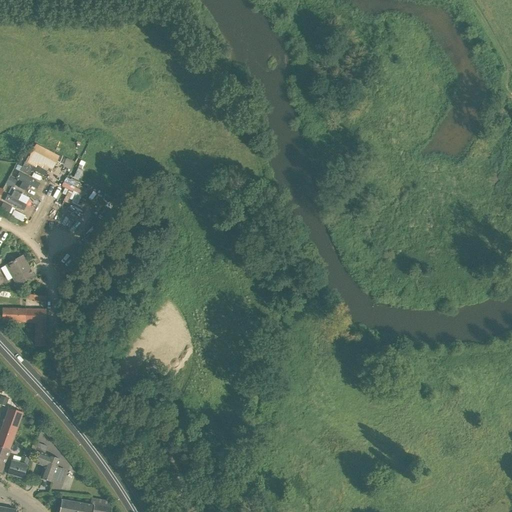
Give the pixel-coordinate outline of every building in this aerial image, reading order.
[(62,160),(35,149),(29,163),(57,174),(62,160)] [(23,166),(32,170),(34,167),(25,162),(23,166)] [(32,170),(23,166),(21,169),(30,174),(32,170)] [(10,177),(6,185),(14,188),(17,181),(10,177)] [(41,184),(27,178),(24,186),(38,192),(41,184)] [(66,178),(62,186),(84,196),(88,188),(66,178)] [(35,201),(16,192),(11,201),(30,210),(35,201)] [(12,207),(3,203),(1,208),(10,212),(12,207)] [(25,216),(14,211),(11,216),(23,221),(25,216)] [(23,257),(7,267),(18,286),(35,276),(30,269),(28,270),(22,258),(24,257),(23,257)] [(46,297),(22,294),(21,298),(34,299),(34,302),(46,303),(46,297)] [(46,310),(3,308),(2,320),(36,321),(35,347),(46,347),(46,323),(46,310)] [(0,399),(0,404),(7,406),(9,399),(1,396),(0,399)] [(23,413),(9,408),(0,433),(0,471),(2,472),(23,413)] [(45,454),(48,446),(37,443),(35,451),(40,452),(36,463),(45,466),(40,478),(53,483),(53,481),(62,484),(66,470),(58,467),(61,460),(45,454)] [(23,457),(22,456),(20,463),(12,460),(8,474),(24,479),(28,466),(27,465),(29,458),(23,457)] [(108,501),(91,498),(91,504),(62,500),(59,511),(110,511),(112,508),(108,501)]
